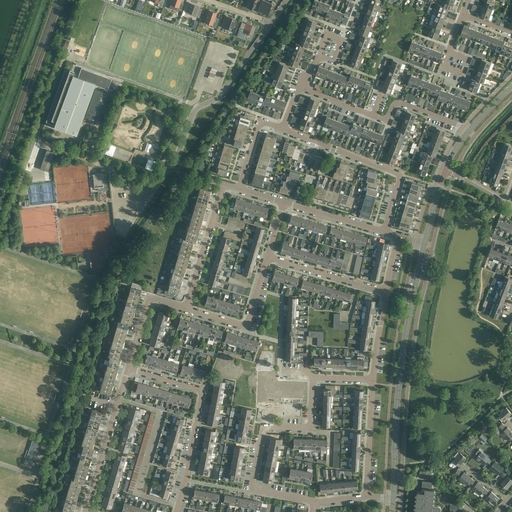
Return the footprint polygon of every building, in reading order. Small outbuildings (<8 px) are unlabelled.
[(138,0),(138,1),(135,10),(141,13),(145,3),(144,3),(144,0),(138,0)] [(181,11),(183,3),(180,2),(180,0),(169,0),(168,4),(170,4),(169,8),(177,11),(177,9),(181,11)] [(259,0),(247,0),(246,2),(247,3),(246,7),(251,8),(252,6),(253,6),(254,4),(255,3),(256,3),(256,2),(255,1),(255,0),(259,1),(259,0)] [(265,13),(266,11),(269,14),(276,4),(272,1),(271,3),(263,0),(261,0),(258,11),(267,14),(268,14),(265,13)] [(318,7),(320,1),(318,0),(314,0),(311,8),(317,10),(318,7)] [(494,4),(492,3),(485,0),(485,1),(483,0),(481,0),(481,2),(481,3),(484,4),(483,6),(489,8),(492,9),(494,4)] [(322,12),(325,3),(320,1),(318,7),(317,10),(322,12)] [(449,8),(452,9),(454,4),(444,1),(442,6),(449,8)] [(198,8),(197,8),(197,5),(188,2),(185,12),(194,15),(193,16),(199,18),(202,9),(198,8)] [(377,11),(379,6),(370,2),(368,7),(377,11)] [(330,8),(331,5),(325,3),(322,12),(327,14),(330,7),(330,8)] [(439,5),(437,10),(447,13),(450,14),(451,12),(451,11),(448,10),(449,8),(442,6),(439,5)] [(490,14),(492,9),(489,8),(483,6),(481,11),(490,14)] [(327,14),(326,17),(331,19),(335,9),(330,8),(330,7),(327,14)] [(375,16),(377,11),(368,7),(366,12),(375,16)] [(212,11),(213,11),(209,9),(208,10),(209,10),(208,11),(207,11),(207,10),(205,14),(206,14),(207,14),(204,22),(212,25),(211,27),(215,28),(219,18),(215,17),(216,13),(212,11)] [(336,21),(340,11),(335,9),(331,19),(336,21)] [(445,18),(447,13),(437,10),(436,15),(445,18)] [(481,11),(478,10),(477,12),(477,13),(480,14),(479,16),(488,19),(490,14),(481,11)] [(341,23),(345,13),(340,11),(336,21),(341,23)] [(374,21),(375,16),(366,12),(364,17),(374,21)] [(345,13),(341,23),(346,25),(350,15),(345,13)] [(232,18),(225,15),(222,26),(228,29),(227,30),(232,31),(236,20),(231,19),(232,18)] [(446,25),(447,22),(447,21),(444,20),(445,18),(436,15),(434,20),(443,23),(446,25)] [(372,26),(374,21),(364,17),(363,22),(372,26)] [(306,23),(316,27),(318,22),(308,18),(306,23)] [(441,28),(443,23),(434,20),(432,25),(441,28)] [(250,24),(246,23),(241,22),(236,36),(245,39),(247,34),(253,36),(256,27),(250,25),(250,24)] [(370,31),(372,26),(363,22),(361,27),(370,31)] [(314,32),(316,27),(306,23),(305,28),(314,32)] [(439,33),(442,35),(443,32),(444,31),(442,30),(442,29),(441,28),(432,25),(430,30),(439,33)] [(465,37),(469,27),(464,25),(460,35),(465,37)] [(359,33),(361,34),(368,36),(370,31),(361,27),(359,33)] [(471,39),(474,29),(469,27),(465,37),(471,39)] [(312,37),(314,32),(305,28),(303,34),(312,37)] [(476,41),(479,31),(474,29),(471,39),(476,41)] [(437,39),(439,33),(430,30),(428,35),(437,39)] [(481,42),(484,33),(479,31),(476,41),(481,42)] [(486,44),(489,35),(484,33),(481,42),(486,44)] [(310,42),(312,37),(303,34),(301,39),(310,42)] [(371,37),(368,36),(361,34),(359,39),(369,42),(371,37)] [(491,46),(494,37),(489,35),(486,44),(491,46)] [(496,48),(499,39),(494,37),(491,46),(496,48)] [(305,47),(308,48),(309,45),(313,46),(313,44),(310,42),(301,39),(299,44),(305,46),(305,47)] [(367,48),(369,42),(359,39),(357,44),(367,48)] [(504,44),(505,41),(499,39),(496,48),(501,50),(504,44)] [(414,52),(417,43),(412,41),(409,50),(414,52)] [(299,44),(296,43),(294,48),(303,51),(305,47),(305,46),(299,44)] [(419,54),(422,45),(417,43),(414,52),(419,54)] [(365,53),(367,48),(357,44),(356,49),(365,53)] [(501,50),(500,53),(505,55),(508,45),(504,44),(501,50)] [(424,56),(427,47),(422,45),(419,54),(424,56)] [(429,58),(432,48),(427,47),(424,56),(429,58)] [(301,57),(303,51),(294,48),(292,53),(301,57)] [(434,60),(437,50),(432,48),(429,58),(434,60)] [(363,58),(365,53),(356,49),(354,54),(363,58)] [(437,50),(434,60),(439,62),(443,52),(437,50)] [(299,62),(301,57),(292,53),(290,58),(299,62)] [(361,63),(363,58),(354,54),(353,57),(349,56),(349,58),(352,59),(361,63)] [(297,67),(299,62),(290,58),(288,63),(297,67)] [(352,59),(349,58),(348,61),(347,61),(351,63),(350,65),(359,68),(361,63),(352,59)] [(482,65),(489,68),(491,62),(482,59),(480,64),(482,65)] [(391,65),(400,68),(402,63),(393,60),(391,65)] [(278,67),(287,71),(289,66),(280,62),(278,67)] [(487,73),(489,68),(482,65),(480,64),(478,69),(487,73)] [(398,73),(400,68),(391,65),(389,70),(398,73)] [(321,77),(324,68),(319,66),(316,75),(321,77)] [(285,76),(287,71),(278,67),(276,72),(285,76)] [(108,89),(108,88),(111,79),(81,68),(78,77),(77,78),(95,84),(95,85),(108,89)] [(326,79),(329,70),(324,68),(321,77),(326,79)] [(485,78),(487,73),(478,69),(476,74),(485,78)] [(76,135),(95,85),(95,84),(77,78),(78,77),(73,75),(73,73),(65,70),(46,122),(54,125),(54,127),(76,135)] [(332,78),(334,72),(329,70),(326,79),(331,81),(332,78)] [(396,78),(398,73),(389,70),(387,75),(396,78)] [(283,81),(285,76),(276,72),(274,77),(283,81)] [(336,83),(340,74),(334,72),(332,78),(331,81),(336,83)] [(341,85),(345,75),(340,74),(336,83),(341,85)] [(480,82),(483,83),(485,78),(476,74),(474,79),(480,82)] [(346,87),(346,86),(350,77),(345,75),(341,85),(346,87)] [(352,86),(356,77),(351,75),(350,77),(346,86),(351,88),(352,86)] [(394,84),(396,78),(387,75),(385,80),(394,84)] [(413,86),(416,77),(411,75),(407,84),(413,86)] [(281,87),(283,81),(274,77),(271,77),(269,82),(281,87)] [(357,88),(361,79),(356,77),(352,86),(357,88)] [(418,88),(421,79),(416,77),(413,86),(418,88)] [(474,79),(471,78),(469,84),(478,87),(480,82),(474,79)] [(362,90),(366,81),(361,79),(357,88),(362,90)] [(423,90),(426,81),(421,79),(418,88),(423,90)] [(393,89),(394,84),(385,80),(383,85),(393,89)] [(366,81),(362,90),(367,92),(371,83),(366,81)] [(428,92),(431,83),(426,81),(423,90),(428,92)] [(433,94),(437,84),(431,83),(428,92),(433,94)] [(440,89),(441,89),(442,86),(437,84),(433,94),(438,96),(440,89)] [(477,92),(478,87),(469,84),(467,89),(477,92)] [(391,94),(393,89),(383,85),(381,90),(391,94)] [(99,122),(109,94),(95,88),(85,117),(99,122)] [(442,101),(444,95),(446,91),(440,89),(438,96),(437,99),(442,101)] [(252,102),(256,93),(251,91),(247,100),(252,102)] [(447,102),(451,93),(446,91),(444,95),(442,101),(447,102)] [(260,95),(261,95),(256,93),(252,102),(257,104),(260,95)] [(452,104),(456,95),(451,93),(447,102),(452,104)] [(267,94),(266,97),(263,103),(268,105),(272,96),(267,94)] [(262,106),(263,103),(266,97),(261,95),(260,95),(257,104),(262,106)] [(457,106),(461,97),(456,95),(452,104),(457,106)] [(274,107),(277,98),(272,96),(268,105),(274,107)] [(308,102),(318,106),(320,101),(310,97),(308,102)] [(462,108),(466,99),(461,97),(457,106),(462,108)] [(278,109),(282,100),(277,98),(274,107),(278,109)] [(466,99),(462,108),(468,110),(471,101),(466,99)] [(282,100),(278,109),(280,110),(284,111),(287,102),(282,100)] [(316,111),(318,106),(308,102),(306,108),(316,111)] [(314,116),(316,111),(306,108),(304,113),(314,116)] [(405,116),(414,120),(416,114),(407,111),(405,116)] [(312,121),(314,116),(304,113),(303,118),(312,121)] [(238,122),(248,125),(249,122),(252,122),(252,120),(240,116),(239,120),(234,118),(233,120),(238,122)] [(405,116),(403,121),(412,125),(414,120),(405,116)] [(329,128),(332,119),(327,117),(323,126),(329,128)] [(310,126),(312,121),(303,118),(301,123),(310,126)] [(334,130),(337,120),(332,119),(329,128),(334,130)] [(339,132),(342,122),(337,120),(334,130),(339,132)] [(413,131),(415,126),(412,125),(403,121),(401,126),(411,130),(413,131)] [(251,126),(248,125),(238,122),(237,125),(232,124),(231,126),(237,128),(247,131),(248,127),(250,128),(251,126)] [(344,134),(347,124),(342,122),(339,132),(344,134)] [(308,132),(310,126),(301,123),(299,128),(308,132)] [(353,123),(352,126),(350,133),(355,135),(358,125),(353,123)] [(349,136),(350,133),(352,126),(347,124),(344,134),(349,136)] [(360,136),(363,127),(358,125),(355,135),(360,136)] [(408,135),(411,130),(401,126),(399,131),(406,134),(408,135)] [(365,138),(369,129),(363,127),(360,136),(365,138)] [(434,132),(443,136),(445,131),(436,127),(434,132)] [(249,131),(247,131),(237,128),(236,131),(230,129),(230,131),(235,133),(245,136),(246,133),(248,133),(249,131)] [(370,140),(374,131),(369,129),(365,138),(370,140)] [(399,131),(396,130),(394,135),(404,139),(406,134),(399,131)] [(375,142),(379,133),(374,131),(370,140),(375,142)] [(379,133),(375,142),(380,144),(384,135),(381,134),(382,132),(380,131),(379,133)] [(442,141),(443,136),(434,132),(432,137),(442,141)] [(247,137),(245,136),(235,133),(234,136),(229,135),(228,137),(233,138),(244,141),(245,138),(247,139),(247,137)] [(265,139),(275,142),(276,138),(280,140),(281,140),(282,138),(280,137),(266,133),(265,137),(263,136),(263,138),(265,139)] [(402,144),(404,139),(394,135),(393,140),(402,144)] [(440,146),(442,141),(432,137),(430,142),(440,146)] [(246,142),(244,141),(233,138),(232,142),(227,140),(226,143),(242,147),(243,143),(245,144),(246,142)] [(280,143),(275,142),(265,139),(264,142),(261,142),(261,144),(263,144),(273,147),(274,144),(280,146),(280,143)] [(287,154),(291,143),(287,142),(288,140),(286,139),(282,151),(285,152),(284,158),(286,158),(287,154)] [(400,149),(402,144),(393,140),(391,145),(400,149)] [(291,161),(293,157),(296,146),(292,145),(293,143),(291,142),(291,143),(287,154),(291,155),(289,161),(291,161)] [(438,151),(440,146),(430,142),(429,147),(438,151)] [(503,149),(510,152),(511,148),(511,145),(505,143),(503,149)] [(279,149),(273,147),(263,144),(262,148),(260,147),(259,149),(262,150),(272,153),(273,150),(278,151),(279,149)] [(222,150),(232,153),(233,150),(235,150),(236,148),(224,145),(223,148),(218,147),(217,149),(222,150)] [(296,164),(297,161),(301,149),(297,148),(298,146),(296,145),(296,146),(293,157),(296,158),(294,164),(296,164)] [(398,154),(400,149),(391,145),(389,150),(398,154)] [(433,155),(436,156),(438,151),(429,147),(427,153),(426,153),(433,155)] [(301,168),(303,162),(306,152),(303,151),(303,149),(301,148),(301,149),(297,161),(301,162),(299,167),(301,168)] [(511,154),(511,152),(510,152),(503,149),(501,154),(508,157),(509,154),(511,155),(511,154)] [(47,171),(54,152),(46,150),(40,169),(47,171)] [(234,154),(232,153),(222,150),(221,154),(216,152),(215,154),(218,155),(231,159),(232,155),(234,156),(234,154)] [(277,154),(272,153),(262,150),(260,153),(258,153),(258,155),(260,155),(270,158),(271,155),(276,157),(277,154)] [(309,164),(311,154),(308,153),(309,150),(306,150),(306,152),(303,162),(306,163),(305,168),(307,169),(309,164)] [(388,153),(387,155),(396,159),(398,154),(389,150),(388,153)] [(312,171),(314,165),(317,155),(314,154),(314,152),(312,151),(311,154),(309,164),(312,165),(310,170),(312,171)] [(426,153),(427,153),(424,152),(422,156),(431,160),(433,155),(426,153)] [(317,155),(314,165),(317,166),(316,172),(318,172),(322,157),(319,156),(320,154),(318,153),(317,155)] [(396,159),(387,155),(383,154),(382,154),(381,156),(383,156),(382,157),(385,159),(385,161),(394,164),(396,159)] [(511,158),(508,157),(501,154),(499,160),(506,163),(507,159),(510,160),(511,158)] [(233,159),(231,159),(218,155),(217,158),(214,157),(214,160),(219,161),(229,164),(230,161),(232,161),(233,159)] [(275,160),(270,158),(260,155),(259,159),(257,158),(256,160),(258,161),(269,164),(269,161),(275,162),(275,160)] [(429,165),(431,160),(422,156),(420,161),(429,165)] [(509,164),(506,163),(499,160),(496,166),(504,168),(505,165),(508,166),(509,164)] [(231,165),(229,164),(219,161),(218,165),(213,163),(212,165),(217,167),(227,169),(228,166),(231,167),(231,165)] [(274,165),(269,164),(258,161),(257,164),(255,164),(254,166),(257,166),(267,169),(268,166),(273,168),(274,165)] [(338,166),(349,170),(350,166),(355,168),(356,166),(341,161),(340,165),(337,164),(337,166),(338,166)] [(427,170),(429,165),(420,161),(418,167),(427,170)] [(272,171),(267,169),(257,166),(256,170),(253,169),(253,171),(255,172),(265,175),(266,171),(271,173),(272,171)] [(346,175),(347,171),(353,173),(353,171),(349,170),(338,166),(337,170),(334,169),(334,171),(335,172),(346,175)] [(507,169),(504,168),(496,166),(494,171),(502,174),(503,171),(506,172),(507,169)] [(230,170),(227,169),(217,167),(216,170),(211,168),(210,171),(226,175),(227,172),(229,172),(230,170)] [(425,176),(427,170),(418,167),(416,172),(425,176)] [(368,175),(377,178),(378,175),(380,175),(381,173),(368,169),(367,173),(362,171),(361,173),(368,175)] [(287,176),(299,179),(300,175),(302,176),(303,174),(290,170),(289,174),(284,172),(283,174),(287,176)] [(504,175),(502,174),(494,171),(492,177),(500,180),(501,176),(504,177),(504,175)] [(270,176),(265,175),(255,172),(254,175),(252,175),(251,177),(253,177),(264,180),(265,177),(270,179),(270,176)] [(335,172),(334,175),(331,174),(331,176),(343,180),(344,176),(349,178),(350,176),(346,175),(335,172)] [(108,189),(106,173),(93,174),(94,188),(97,188),(97,191),(108,189)] [(380,179),(377,178),(368,175),(367,179),(362,177),(361,179),(368,181),(376,184),(377,181),(380,181),(380,179)] [(300,179),(299,179),(287,176),(286,179),(281,177),(280,179),(284,181),(296,184),(297,181),(299,181),(300,179)] [(271,182),(264,180),(253,177),(252,181),(250,180),(249,182),(262,186),(263,183),(268,184),(267,188),(270,188),(271,182)] [(502,181),(500,180),(492,177),(490,183),(498,185),(499,182),(501,183),(502,181)] [(318,200),(319,197),(322,187),(319,186),(320,181),(318,180),(313,196),(317,197),(316,199),(318,200)] [(297,184),(296,184),(284,181),(283,184),(278,182),(277,184),(281,186),(293,189),(294,186),(296,186),(297,184)] [(380,185),(376,184),(368,181),(367,185),(362,183),(361,185),(368,187),(376,190),(377,187),(380,187),(380,185)] [(324,201),(324,199),(327,189),(324,188),(326,183),(323,182),(322,187),(319,197),(322,198),(322,200),(324,201)] [(410,188),(420,191),(421,187),(424,188),(424,186),(412,182),(411,186),(405,184),(405,186),(410,188)] [(330,201),(333,190),(329,189),(331,184),(329,183),(327,189),(324,199),(328,200),(327,202),(329,203),(330,201)] [(335,202),(338,192),(335,191),(336,186),(334,185),(333,188),(333,190),(330,201),(333,202),(332,204),(335,204),(335,202)] [(294,189),(293,189),(281,186),(280,189),(275,187),(274,190),(290,194),(291,191),(293,191),(294,189)] [(340,206),(341,204),(344,194),(340,193),(342,187),(340,187),(338,192),(335,202),(339,203),(338,205),(340,206)] [(380,191),(376,190),(368,187),(367,191),(362,189),(361,191),(366,193),(376,196),(377,192),(379,193),(380,191)] [(345,208),(346,205),(349,195),(346,194),(347,189),(345,188),(344,194),(341,204),(344,205),(343,207),(345,208)] [(409,193),(419,196),(420,193),(422,194),(423,192),(420,191),(410,188),(409,191),(404,190),(403,192),(409,193)] [(349,195),(346,205),(350,206),(349,209),(351,209),(355,197),(351,196),(353,191),(351,190),(349,195)] [(378,196),(376,196),(366,193),(365,196),(360,195),(359,197),(364,198),(375,201),(376,198),(378,199),(378,196)] [(421,197),(419,196),(409,193),(408,197),(402,195),(402,197),(407,199),(417,202),(418,198),(420,199),(421,197)] [(239,209),(241,200),(236,198),(233,207),(239,209)] [(377,202),(375,201),(364,198),(363,202),(358,200),(358,202),(363,204),(373,207),(374,203),(376,204),(377,202)] [(419,202),(417,202),(407,199),(406,202),(401,201),(400,203),(405,205),(415,207),(416,204),(419,205),(419,202)] [(375,207),(373,207),(363,204),(362,207),(357,206),(356,208),(361,209),(371,212),(372,209),(374,210),(375,207)] [(418,208),(415,207),(405,205),(404,208),(399,206),(398,208),(404,210),(414,213),(415,209),(417,210),(418,208)] [(262,206),(260,215),(265,217),(268,208),(262,206)] [(373,213),(371,212),(361,209),(360,213),(355,211),(354,213),(370,218),(371,214),(373,215),(373,213)] [(416,214),(414,213),(404,210),(403,213),(397,212),(397,214),(402,216),(412,218),(413,215),(416,216),(416,214)] [(295,224),(297,217),(291,215),(289,222),(295,224)] [(414,219),(412,218),(402,216),(401,219),(396,217),(395,219),(401,221),(411,224),(412,220),(414,221),(414,219)] [(301,226),(303,218),(297,217),(295,224),(301,226)] [(501,229),(504,221),(501,220),(502,217),(500,217),(499,219),(498,219),(495,227),(501,229)] [(306,228),(309,220),(303,218),(301,226),(306,228)] [(507,231),(510,223),(506,222),(507,220),(505,219),(504,221),(501,229),(507,231)] [(312,229),(315,222),(309,220),(306,228),(312,229)] [(413,224),(411,224),(401,221),(400,224),(394,223),(394,225),(409,229),(410,226),(412,227),(413,224)] [(318,231),(321,224),(315,222),(312,229),(318,231)] [(321,224),(318,231),(324,233),(327,225),(321,224)] [(255,233),(262,235),(264,229),(256,227),(255,233)] [(334,236),(336,228),(330,227),(328,234),(334,236)] [(340,238),(342,230),(336,228),(334,236),(340,238)] [(346,239),(348,232),(342,230),(340,238),(346,239)] [(352,241),(354,234),(348,232),(346,239),(352,241)] [(261,241),(262,235),(255,233),(253,239),(261,241)] [(358,243),(360,235),(354,234),(352,241),(358,243)] [(360,235),(358,243),(364,245),(366,237),(360,235)] [(226,237),(223,236),(222,236),(220,242),(228,244),(230,238),(228,238),(226,237)] [(259,247),(261,241),(253,239),(251,245),(259,247)] [(226,250),(228,244),(220,242),(218,248),(226,250)] [(286,254),(288,246),(282,244),(280,252),(286,254)] [(257,253),(259,247),(251,245),(249,251),(257,253)] [(292,255),(294,248),(288,246),(286,254),(292,255)] [(494,258),(496,250),(493,249),(494,247),(492,246),(491,248),(490,248),(488,256),(494,258)] [(224,256),(226,250),(218,248),(217,254),(224,256)] [(298,257),(300,250),(294,248),(292,255),(298,257)] [(499,260),(502,253),(499,251),(500,249),(497,248),(496,250),(494,258),(499,260)] [(304,259),(306,251),(300,250),(298,257),(304,259)] [(505,262),(508,255),(504,253),(505,251),(503,250),(502,253),(499,260),(505,262)] [(255,259),(257,253),(249,251),(248,257),(255,259)] [(310,261),(312,253),(306,251),(304,259),(310,261)] [(316,262),(318,255),(312,253),(310,261),(316,262)] [(223,262),(224,256),(217,254),(215,260),(223,262)] [(322,264),(324,257),(318,255),(316,262),(322,264)] [(254,265),(255,259),(248,257),(246,262),(254,265)] [(328,266),(330,258),(324,257),(322,264),(328,266)] [(334,267),(336,260),(330,258),(328,266),(334,267)] [(340,269),(341,266),(341,263),(342,260),(343,259),(336,258),(336,260),(334,267),(340,269)] [(221,268),(223,262),(215,260),(213,266),(221,268)] [(252,271),(254,265),(246,262),(244,268),(252,271)] [(219,274),(221,268),(213,266),(211,272),(219,274)] [(244,268),(242,274),(244,275),(246,276),(249,276),(250,277),(252,271),(244,268)] [(278,280),(280,273),(274,271),(272,279),(278,280)] [(217,280),(219,274),(211,272),(210,278),(217,280)] [(284,282),(286,274),(280,273),(278,280),(284,282)] [(289,287),(290,284),(292,276),(286,274),(284,282),(283,285),(289,287)] [(503,281),(510,284),(511,281),(511,278),(505,275),(503,281)] [(292,276),(290,284),(296,286),(298,278),(292,276)] [(216,286),(217,280),(210,278),(208,284),(216,286)] [(307,289),(309,281),(303,279),(301,287),(307,289)] [(312,290),(315,283),(309,281),(307,289),(312,290)] [(511,286),(511,284),(510,284),(503,281),(500,287),(508,290),(509,286),(511,287),(511,286)] [(318,292),(321,285),(315,283),(312,290),(318,292)] [(140,290),(141,286),(132,284),(131,287),(130,287),(129,291),(140,294),(141,290),(140,290)] [(324,294),(327,286),(321,285),(318,292),(324,294)] [(164,294),(176,297),(177,293),(178,293),(179,289),(168,286),(167,290),(165,290),(164,294)] [(330,296),(333,288),(327,286),(324,294),(330,296)] [(511,291),(508,290),(500,287),(498,293),(506,296),(507,292),(510,293),(511,291)] [(336,297),(339,290),(333,288),(330,296),(336,297)] [(342,299),(345,292),(339,290),(336,297),(342,299)] [(345,292),(342,299),(348,301),(351,293),(345,292)] [(508,296),(506,296),(498,293),(496,298),(504,301),(505,298),(508,299),(508,296)] [(210,306),(213,297),(207,295),(204,304),(210,306)] [(366,306),(374,307),(375,301),(371,300),(372,296),(365,295),(364,299),(367,300),(366,306)] [(506,302),(504,301),(496,298),(494,304),(502,307),(503,303),(505,304),(506,302)] [(234,303),(231,312),(236,314),(239,305),(234,303)] [(504,308),(502,307),(494,304),(492,310),(499,312),(501,309),(503,310),(504,308)] [(502,313),(499,312),(492,310),(490,315),(497,318),(499,315),(501,316),(502,313)] [(157,317),(166,320),(168,315),(159,312),(157,317)] [(183,329),(185,320),(180,318),(177,327),(183,329)] [(188,330),(186,335),(189,336),(190,331),(193,332),(196,323),(191,321),(188,330)] [(209,337),(208,339),(213,341),(214,338),(217,329),(212,328),(209,337)] [(217,329),(214,338),(217,339),(217,341),(221,342),(222,336),(221,335),(222,331),(217,329)] [(229,343),(232,334),(227,332),(224,341),(229,343)] [(158,347),(160,341),(151,338),(149,344),(158,347)] [(253,340),(251,349),(256,351),(259,342),(253,340)] [(144,351),(141,360),(144,361),(144,363),(149,365),(152,356),(147,354),(147,352),(144,351)] [(152,356),(149,365),(154,366),(157,357),(158,356),(152,354),(152,356)] [(286,354),(286,360),(288,360),(287,363),(296,363),(297,360),(294,360),(294,357),(297,357),(297,354),(294,354),(286,354)] [(363,366),(367,366),(367,359),(363,359),(363,357),(357,357),(357,359),(357,367),(363,368),(363,366)] [(165,369),(168,360),(162,359),(160,368),(165,369)] [(176,372),(178,363),(179,361),(174,359),(173,362),(170,371),(176,372)] [(185,375),(188,366),(182,365),(180,374),(185,375)] [(198,369),(196,378),(201,380),(204,371),(198,369)] [(258,371),(257,402),(270,402),(270,396),(302,397),(302,382),(271,381),(271,371),(258,371)] [(132,390),(135,391),(140,393),(143,384),(137,382),(137,383),(134,382),(132,390)] [(334,396),(335,385),(325,385),(325,389),(323,389),(323,395),(331,396),(334,396)] [(185,396),(182,405),(188,407),(190,398),(185,396)] [(129,412),(138,415),(139,410),(131,407),(129,412)] [(503,421),(509,416),(511,414),(505,407),(497,414),(503,421)] [(174,423),(182,425),(184,419),(176,417),(174,423)] [(180,431),(182,425),(174,423),(172,429),(180,431)] [(499,430),(495,433),(498,435),(499,434),(503,439),(504,438),(507,441),(509,439),(511,441),(511,440),(511,433),(507,427),(505,428),(503,426),(499,430)] [(178,437),(180,431),(172,429),(171,435),(178,437)] [(96,435),(85,431),(83,431),(82,433),(85,433),(84,436),(95,439),(96,435)] [(177,443),(178,437),(171,435),(169,441),(177,443)] [(41,442),(32,439),(24,464),(33,467),(41,442)] [(175,449),(177,443),(169,441),(167,447),(175,449)] [(127,452),(128,447),(120,444),(118,449),(127,452)] [(173,455),(175,449),(167,447),(165,452),(173,455)] [(484,453),(481,451),(479,449),(473,455),(476,457),(476,458),(484,464),(485,463),(487,465),(491,461),(489,459),(489,458),(486,456),(487,455),(485,452),(484,453)] [(171,461),(173,455),(165,452),(164,458),(171,461)] [(453,461),(451,463),(455,467),(457,464),(459,466),(466,458),(459,452),(453,460),(453,461)] [(115,458),(124,461),(126,455),(117,453),(115,458)] [(170,467),(171,461),(164,458),(162,465),(170,467)] [(501,475),(505,470),(502,468),(503,468),(495,461),(493,463),(491,461),(487,465),(489,467),(497,474),(498,473),(501,475)] [(164,477),(172,479),(174,473),(166,471),(164,477)] [(460,471),(456,476),(458,478),(466,485),(467,483),(470,486),(474,481),(471,479),(463,472),(462,473),(460,471)] [(507,489),(511,483),(511,479),(507,476),(500,484),(507,489)] [(170,485),(172,479),(164,477),(162,483),(170,485)] [(486,492),(487,491),(485,489),(485,488),(477,482),(476,483),(474,481),(470,486),(472,487),(472,488),(480,495),(481,493),(484,495),(486,492)] [(168,491),(170,485),(162,483),(160,489),(168,491)] [(455,511),(456,511),(457,511),(457,504),(450,503),(449,511),(451,511),(450,511),(439,511),(440,511),(441,510),(440,509),(440,507),(438,507),(433,506),(434,489),(425,488),(425,489),(423,488),(422,489),(422,490),(426,491),(426,493),(417,492),(415,511),(455,511)] [(167,497),(168,491),(160,489),(159,495),(167,497)] [(486,492),(484,495),(486,497),(485,498),(493,505),(499,498),(491,491),(490,493),(487,491),(486,492)] [(110,508),(112,503),(103,500),(101,506),(110,508)] [(260,509),(260,506),(261,503),(261,501),(255,500),(253,508),(253,511),(256,511),(256,509),(260,509)] [(122,511),(126,511),(129,504),(124,503),(121,511),(122,511)]
